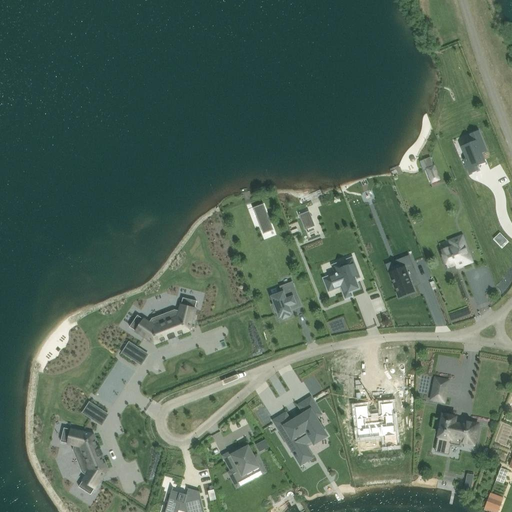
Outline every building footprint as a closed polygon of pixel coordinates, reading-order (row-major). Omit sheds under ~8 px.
[(482,153),(487,151),(482,138),(461,146),(466,159),(464,160),(464,159),(463,160),(469,174),(479,170),(478,166),(480,165),(479,162),(485,160),(482,153)] [(427,168),(426,168),(431,182),(440,180),(434,165),(433,166),(427,168)] [(265,227),(271,224),(264,206),(258,208),(265,227)] [(314,226),(309,212),(300,215),(305,229),(314,226)] [(500,233),(494,239),(501,247),(507,241),(500,233)] [(470,261),(463,243),(460,235),(460,234),(459,235),(451,238),(450,238),(450,239),(453,247),(442,251),(448,267),(456,264),(457,267),(470,261)] [(394,285),(400,299),(415,293),(411,284),(419,282),(410,258),(399,262),(402,270),(390,274),(391,276),(393,276),(396,284),(394,285)] [(324,278),(329,290),(341,286),(344,294),(351,291),(359,288),(355,277),(358,275),(352,259),(341,263),(344,271),(337,274),(324,278)] [(477,269),(466,273),(480,309),(491,304),(486,291),(477,269)] [(294,307),(301,305),(292,280),(280,285),(282,290),(271,294),(274,302),(272,303),(275,310),(277,309),(280,318),(282,317),(283,319),(290,316),(289,314),(292,313),(290,308),(293,307),(294,307)] [(180,311),(175,310),(152,319),(149,323),(138,315),(130,327),(155,344),(169,338),(169,340),(176,337),(176,336),(190,330),(197,301),(183,298),(180,311)] [(122,353),(134,361),(142,350),(129,341),(122,353)] [(203,360),(207,370),(212,368),(208,358),(203,360)] [(444,402),(449,381),(435,378),(431,400),(444,402)] [(301,464),(313,457),(307,448),(307,447),(304,441),(303,442),(302,440),(310,435),(315,443),(326,436),(315,418),(320,414),(311,399),(300,406),(305,415),(302,417),(301,416),(295,420),(295,421),(291,423),(286,414),(275,421),(296,455),(295,455),(297,457),(301,464)] [(94,421),(102,410),(89,402),(82,413),(94,421)] [(356,407),(359,439),(385,436),(386,448),(398,446),(393,403),(381,404),(382,416),(369,418),(367,406),(356,407)] [(437,444),(450,447),(451,445),(461,447),(462,442),(474,445),(478,424),(465,421),(464,425),(455,423),(456,417),(443,414),(439,437),(437,444)] [(99,449),(93,435),(64,428),(61,442),(75,445),(73,450),(82,473),(87,475),(79,487),(91,494),(107,470),(102,456),(104,455),(101,448),(99,449)] [(266,440),(256,445),(260,452),(269,447),(266,440)] [(503,453),(506,442),(498,440),(495,451),(503,453)] [(254,457),(249,447),(232,455),(233,457),(227,461),(232,471),(230,473),(237,487),(248,481),(244,474),(262,465),(257,456),(254,457)] [(504,481),(508,470),(502,468),(498,478),(504,481)] [(176,511),(178,509),(178,508),(189,511),(188,511),(204,511),(200,492),(188,488),(186,495),(180,493),(180,494),(173,492),(172,494),(171,494),(165,511),(176,511)] [(502,495),(491,490),(488,498),(499,502),(502,495)]
